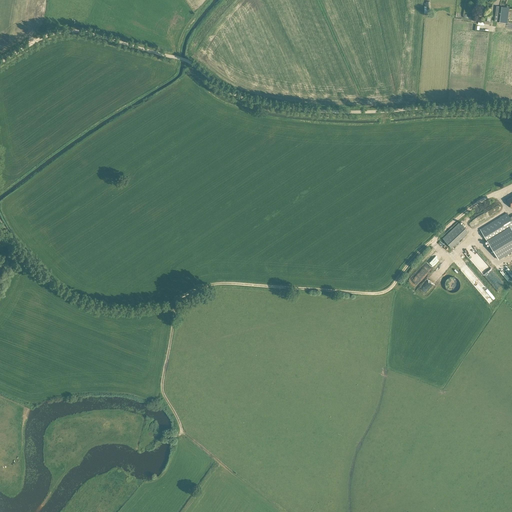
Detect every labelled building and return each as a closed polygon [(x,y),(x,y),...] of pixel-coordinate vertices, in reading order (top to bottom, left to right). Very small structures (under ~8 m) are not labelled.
[(494,21),(507,23),(509,8),(496,6),(494,21)] [(511,215),(510,217),(507,213),(480,229),(488,243),(498,259),(511,250),(511,229),(511,228),(511,215)] [(452,248),(470,232),(460,221),(443,238),(452,248)] [(441,267),(444,271),(452,266),(448,261),(441,267)] [(503,270),(500,272),(509,281),(511,278),(511,271),(505,264),(500,268),(503,270)] [(454,287),(456,278),(448,276),(446,286),(454,287)]
